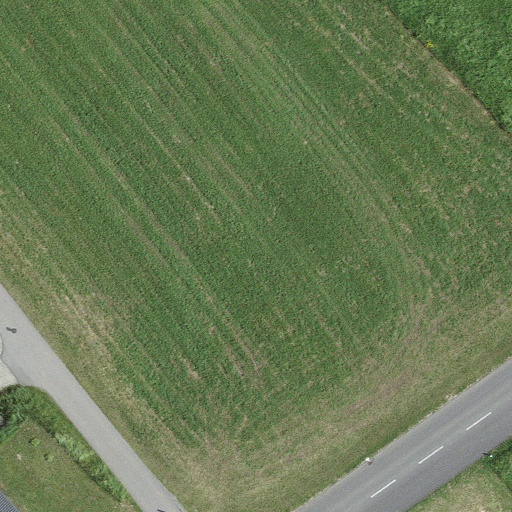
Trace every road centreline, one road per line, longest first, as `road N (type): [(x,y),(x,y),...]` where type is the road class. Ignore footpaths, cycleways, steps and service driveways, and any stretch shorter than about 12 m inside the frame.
road 1 (unclassified): [(0,292),(178,511)]
road 2 (tertiary): [(511,394),(342,511)]
